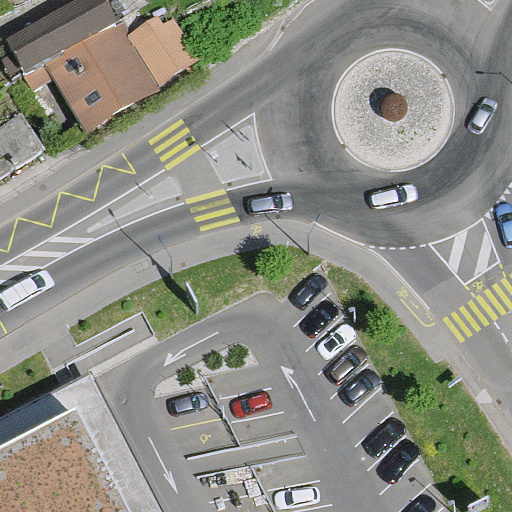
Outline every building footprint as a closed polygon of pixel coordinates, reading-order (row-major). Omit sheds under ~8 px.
[(22,71),(119,17),(109,0),(77,0),(5,40),(22,71)] [(86,136),(162,94),(119,17),(22,71),(33,90),(54,78),(86,136)] [(132,33),(163,83),(198,61),(173,19),(163,25),(159,17),(132,33)] [(43,147),(20,115),(0,128),(0,140),(17,165),(43,147)] [(123,511),(76,422),(0,461),(0,511),(123,511)]
